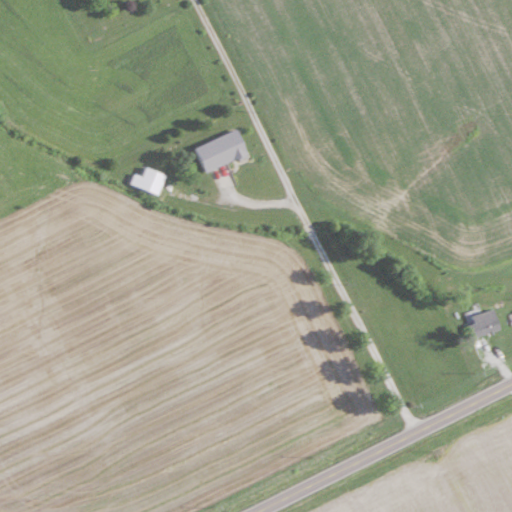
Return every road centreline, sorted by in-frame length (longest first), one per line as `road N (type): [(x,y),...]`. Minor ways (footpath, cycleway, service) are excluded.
road 1 (residential): [(418,434),(185,0)]
road 2 (secondary): [(511,386),(262,511)]
